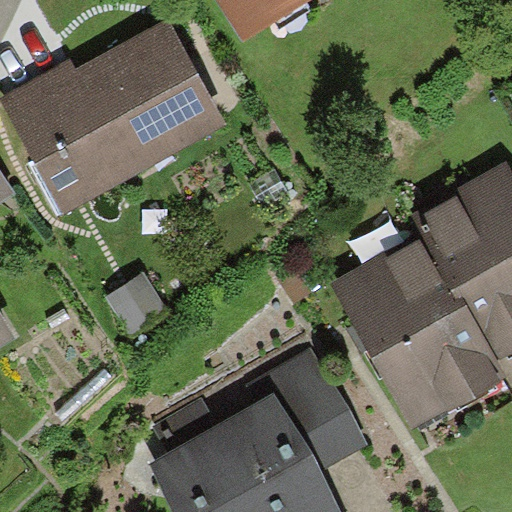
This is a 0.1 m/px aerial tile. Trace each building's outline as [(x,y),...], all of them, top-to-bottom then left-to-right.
[(216,0),(239,37),(297,0),(216,0)] [(74,67),(67,56),(0,93),(0,108),(56,207),(218,116),(162,17),(74,67)] [(410,213),(420,229),(487,346),(511,331),(511,182),(500,161),(410,213)] [(420,229),(325,284),(403,417),(497,363),(487,346),(420,229)] [(133,270),(98,293),(124,333),(159,310),(133,270)] [(354,436),(301,345),(205,401),(214,417),(140,461),(169,511),(333,511),(305,464),(354,436)]
